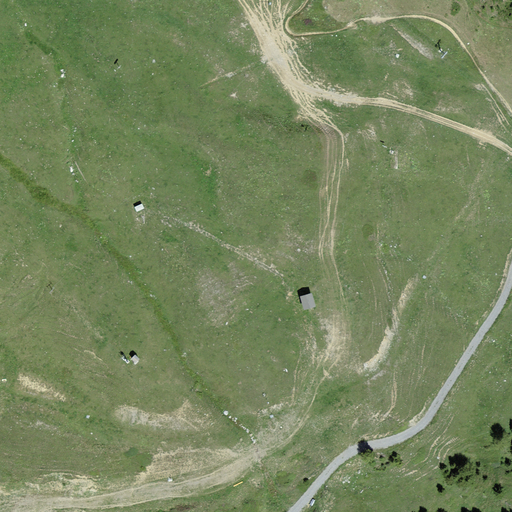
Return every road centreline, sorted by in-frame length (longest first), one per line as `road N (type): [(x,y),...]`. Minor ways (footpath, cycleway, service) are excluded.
road 1 (track): [(511,274),(424,422),(338,460),(292,511)]
road 2 (track): [(437,118),(303,88),(242,0)]
